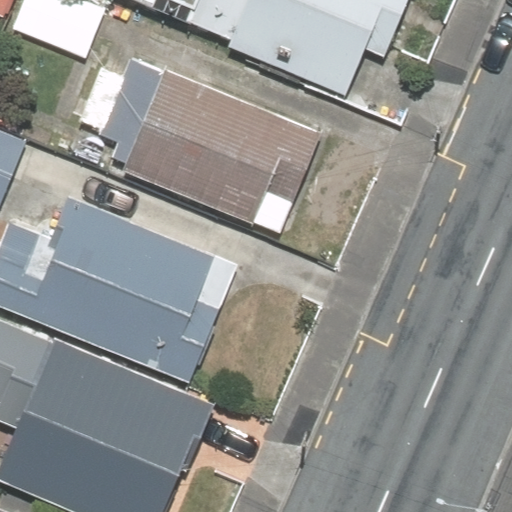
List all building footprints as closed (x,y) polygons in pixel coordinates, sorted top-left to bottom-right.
[(10,0),(0,0),(0,16),(3,17),(10,0)] [(106,8),(87,0),(22,0),(13,22),(86,53),(106,8)] [(150,0),(228,33),(227,36),(345,86),(364,42),(384,50),(405,0),(150,0)] [(165,66),(130,51),(122,70),(96,60),(73,114),(99,124),(96,130),(112,136),(107,147),(127,155),(121,167),(273,231),(319,124),(167,60),(165,66)] [(0,199),(27,137),(0,125),(0,199)] [(50,236),(5,217),(0,228),(0,298),(20,307),(191,380),(241,263),(70,191),(50,236)] [(0,415),(13,421),(0,451),(0,478),(79,511),(156,511),(174,472),(207,394),(53,328),(0,306),(0,415)]
